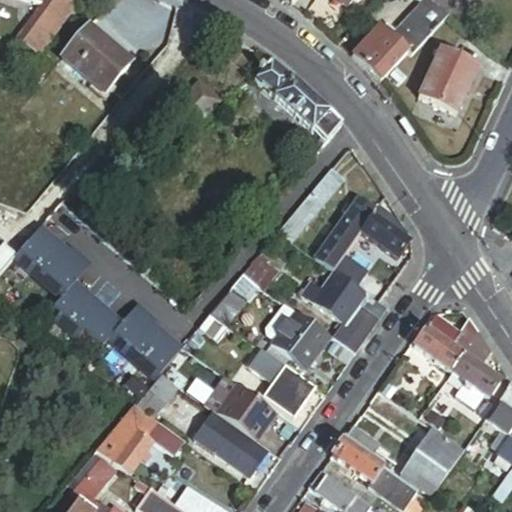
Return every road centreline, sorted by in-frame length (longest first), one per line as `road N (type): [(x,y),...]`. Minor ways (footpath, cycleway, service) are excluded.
road 1 (residential): [(219,0),(309,63),(363,118),(453,241)]
road 2 (residential): [(269,511),(453,241)]
road 3 (residential): [(511,124),(453,241)]
